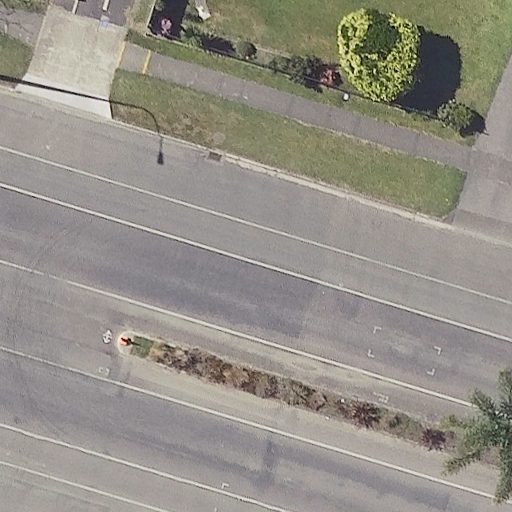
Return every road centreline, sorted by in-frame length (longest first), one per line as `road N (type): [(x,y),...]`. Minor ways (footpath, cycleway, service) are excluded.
road 1 (secondary): [(0,220),(511,374)]
road 2 (secondary): [(387,511),(0,396)]
